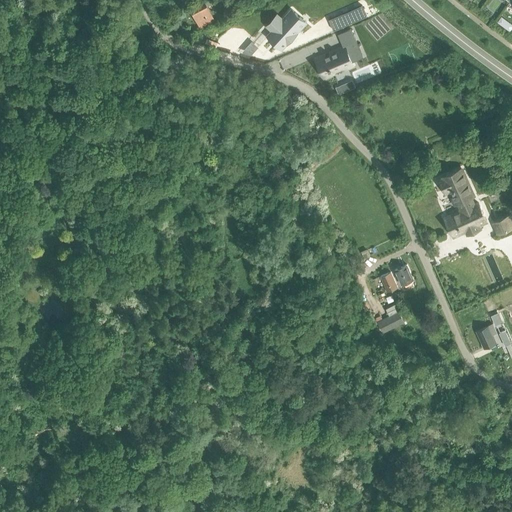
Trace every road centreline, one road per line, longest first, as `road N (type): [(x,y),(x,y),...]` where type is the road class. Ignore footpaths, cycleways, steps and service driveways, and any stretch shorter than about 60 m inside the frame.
road 1 (unclassified): [(137,0),(177,46),(314,96),(389,182),(469,363),(511,390)]
road 2 (tertiary): [(511,79),(411,0)]
